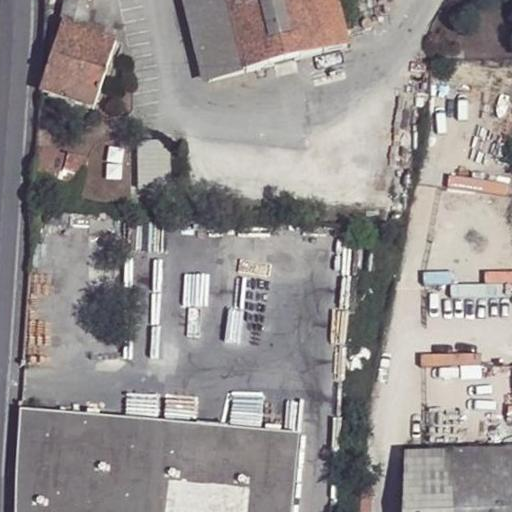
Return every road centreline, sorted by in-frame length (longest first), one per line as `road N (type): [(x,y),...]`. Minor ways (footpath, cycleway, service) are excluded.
road 1 (unknown): [(381,511),(405,348),(438,208)]
road 2 (tertiary): [(12,0),(0,207)]
